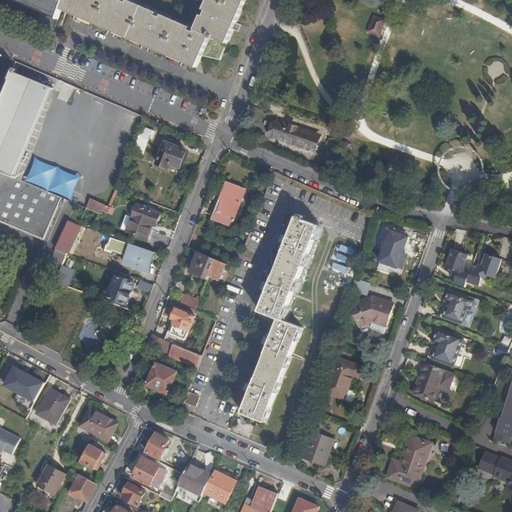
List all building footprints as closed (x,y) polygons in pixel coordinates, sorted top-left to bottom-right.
[(16,0),(59,19),(63,6),(64,0),(16,0)] [(64,0),(63,6),(130,36),(198,65),(201,57),(219,61),(245,0),(208,0),(204,10),(206,11),(204,17),(201,15),(195,32),(190,30),(191,27),(162,15),(161,18),(156,16),(157,13),(128,0),(127,3),(122,1),(122,0),(64,0)] [(379,34),(384,21),(375,18),(370,31),(379,34)] [(15,178),(52,88),(17,73),(18,70),(13,68),(8,79),(10,80),(0,104),(0,220),(44,239),(61,197),(48,192),(15,178)] [(60,92),(52,88),(15,178),(48,192),(52,183),(26,172),(60,92)] [(308,149),(312,134),(275,123),(271,138),(308,149)] [(154,131),(143,127),(134,150),(142,153),(148,138),(151,138),(154,131)] [(319,136),(312,134),(308,149),(315,151),(319,136)] [(350,144),(341,141),(336,158),(345,160),(350,144)] [(187,151),(166,142),(157,164),(167,169),(170,163),(181,168),(187,151)] [(245,190),(228,183),(214,219),(231,226),(245,190)] [(101,212),(104,204),(91,199),(87,207),(101,212)] [(156,225),(160,213),(138,204),(128,231),(147,239),(153,223),(156,225)] [(265,422),(302,328),(283,320),(319,227),(297,218),(260,311),(280,319),(243,413),(265,422)] [(79,226),(68,221),(55,249),(67,254),(69,254),(81,226),(79,226)] [(398,270),(405,252),(410,237),(391,230),(379,263),(398,270)] [(153,252),(132,244),(125,264),(145,271),(148,265),(152,265),(153,252)] [(67,254),(55,249),(49,263),(61,268),(67,254)] [(454,284),(465,288),(467,283),(480,287),(483,280),(489,277),(496,279),(503,259),(487,254),(484,262),(476,267),(474,267),(472,272),(469,271),(464,263),(467,255),(453,250),(446,269),(451,271),(456,280),(454,284)] [(407,253),(405,252),(398,270),(379,263),(378,266),(400,273),(407,253)] [(191,272),(208,279),(209,275),(215,260),(199,253),(191,272)] [(225,264),(215,260),(209,275),(220,279),(225,264)] [(56,282),(65,285),(70,272),(61,269),(56,282)] [(135,283),(118,276),(109,298),(127,305),(135,283)] [(370,284),(355,279),(352,291),(366,295),(370,284)] [(151,294),(154,286),(140,281),(137,289),(151,294)] [(449,303),(444,318),(463,325),(468,308),(472,309),(475,298),(449,289),(445,301),(449,303)] [(186,295),(181,305),(196,311),(200,301),(186,295)] [(395,304),(374,297),(350,305),(359,327),(373,322),(388,327),(395,304)] [(468,308),(463,325),(470,327),(480,300),(475,298),(472,309),(468,308)] [(440,317),(444,318),(449,303),(445,301),(440,317)] [(168,333),(165,340),(183,348),(195,317),(176,309),(172,319),(177,320),(175,326),(171,334),(168,333)] [(388,327),(373,322),(372,327),(373,330),(385,334),(388,327)] [(430,356),(456,365),(466,337),(439,328),(430,356)] [(171,357),(198,367),(203,356),(183,348),(165,340),(153,336),(150,346),(154,347),(155,346),(166,350),(165,352),(172,355),(171,357)] [(466,337),(456,365),(465,368),(474,340),(466,337)] [(502,345),(511,348),(511,344),(511,339),(505,337),(502,345)] [(499,344),(496,354),(507,357),(511,348),(502,345),(499,344)] [(363,368),(337,358),(324,392),(344,400),(353,377),(359,379),(363,368)] [(454,390),(459,375),(425,363),(415,394),(440,403),(445,387),(454,390)] [(178,372),(158,364),(148,385),(168,394),(178,372)] [(5,387),(38,401),(48,380),(15,366),(5,387)] [(70,400),(52,390),(38,414),(56,424),(70,400)] [(195,405),(199,396),(190,393),(186,401),(195,405)] [(511,394),(505,419),(502,419),(499,432),(511,435),(511,394)] [(95,433),(105,415),(92,408),(82,426),(95,433)] [(119,423),(105,415),(95,433),(110,441),(119,423)] [(318,420),(311,418),(309,425),(316,427),(318,420)] [(21,438),(0,427),(0,451),(3,453),(4,451),(13,455),(21,438)] [(312,432),(302,458),(323,466),(334,440),(312,432)] [(169,440),(158,434),(148,452),(161,459),(167,448),(166,447),(169,440)] [(432,444),(412,436),(403,463),(395,461),(389,478),(416,487),(432,444)] [(92,439),(90,443),(81,460),(98,469),(107,453),(93,445),(95,441),(92,439)] [(509,481),(511,490),(511,461),(502,457),(495,476),(509,481)] [(161,466),(145,458),(135,477),(150,485),(161,466)] [(214,475),(190,463),(184,475),(179,484),(188,489),(203,496),(205,493),(214,475)] [(67,474),(50,465),(39,484),(56,493),(67,474)] [(216,471),(214,475),(205,493),(226,503),(236,480),(216,471)] [(79,496),(88,501),(97,484),(81,475),(71,493),(78,497),(79,496)] [(146,492),(131,484),(126,492),(128,493),(125,498),(139,506),(146,492)] [(272,511),(279,495),(261,488),(254,506),(247,504),(244,511),(272,511)] [(203,496),(188,489),(186,495),(200,503),(203,496)] [(0,511),(5,511),(12,500),(0,493),(0,511)] [(419,511),(420,511),(399,502),(394,511),(419,511)]
